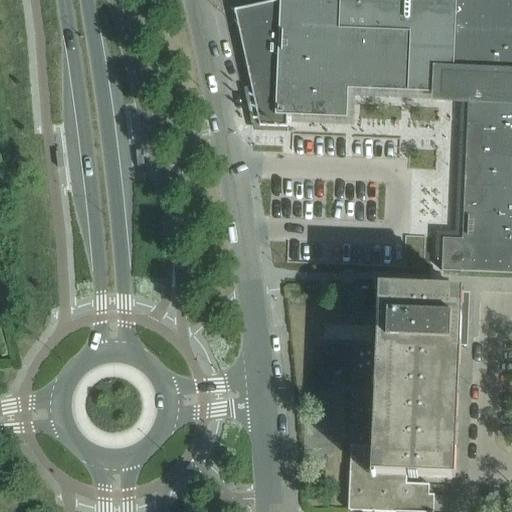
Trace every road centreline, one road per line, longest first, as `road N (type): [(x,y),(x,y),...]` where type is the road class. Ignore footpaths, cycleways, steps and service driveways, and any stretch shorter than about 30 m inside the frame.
road 1 (residential): [(258,382),(248,269),(199,0)]
road 2 (tertiary): [(128,356),(106,120),(85,0)]
road 3 (tertiary): [(61,0),(89,182),(102,356)]
road 4 (residential): [(511,469),(487,462),(481,444),(486,337),(492,315),(511,307)]
